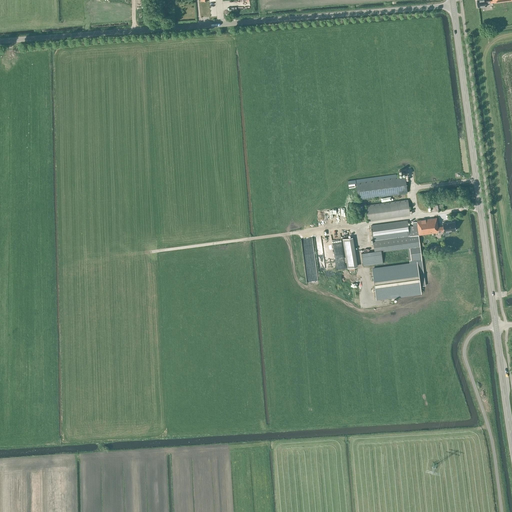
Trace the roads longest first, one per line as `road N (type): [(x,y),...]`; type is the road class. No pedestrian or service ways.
road 1 (unclassified): [(0,41),(452,5)]
road 2 (tertiary): [(495,326),(452,5)]
road 3 (unclassified): [(501,511),(489,431),(463,353),(470,335),(495,326)]
